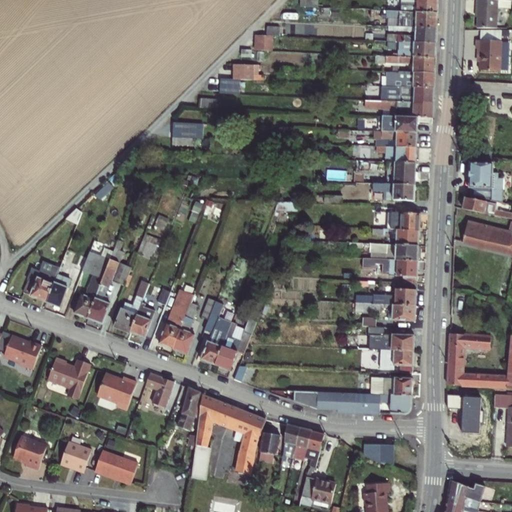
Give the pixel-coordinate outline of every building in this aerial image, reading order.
[(303,0),(303,8),(320,9),(320,0),(303,0)] [(403,0),(403,12),(439,14),(439,0),(403,0)] [(475,0),(476,21),(498,21),(497,0),(475,0)] [(438,30),(439,14),(403,12),(390,12),(390,19),(394,20),(394,28),(410,29),(411,29),(438,30)] [(289,15),(288,24),(303,24),(303,15),(289,15)] [(510,26),(480,25),(479,65),(509,66),(510,26)] [(283,28),(270,28),(269,38),(274,38),(283,38),(283,28)] [(437,45),(438,30),(411,29),(410,29),(410,33),(418,34),(418,38),(401,37),(400,44),(418,45),(437,45)] [(395,58),(437,60),(437,45),(418,45),(400,44),(400,54),(395,54),(395,58)] [(257,52),(273,53),(273,45),(258,45),(257,52)] [(244,51),(243,59),(253,59),(254,52),(244,51)] [(436,76),(437,60),(395,58),(387,58),(386,66),(414,67),(414,75),(436,76)] [(257,68),(235,67),(235,74),(235,82),(236,82),(256,83),(257,75),(257,68)] [(416,89),(435,90),(436,76),(414,75),(399,74),(389,74),(388,88),(399,88),(415,89),(416,89)] [(415,104),(435,105),(435,90),(416,89),(415,89),(399,88),(388,88),(384,88),(383,102),(394,103),(398,103),(405,103),(415,104)] [(218,102),(203,102),(202,110),(218,111),(218,102)] [(405,111),(405,103),(398,103),(394,103),(393,108),(393,110),(405,111)] [(434,119),(435,105),(415,104),(405,103),(405,111),(404,118),(415,119),(419,119),(434,119)] [(419,134),(419,119),(415,119),(404,118),(383,117),(382,127),(396,128),(396,133),(419,134)] [(418,150),(419,134),(396,133),(382,133),(382,142),(398,143),(398,149),(418,150)] [(194,150),(194,142),(174,141),(174,149),(194,150)] [(418,165),(418,150),(398,149),(382,149),(380,148),(370,148),(370,154),(379,155),(379,163),(399,164),(418,165)] [(493,157),(471,155),(469,188),(508,197),(508,194),(502,191),(505,173),(499,172),(501,164),(492,164),(493,157)] [(419,165),(418,165),(399,164),(398,182),(390,182),(390,187),(418,188),(419,165)] [(417,203),(418,188),(390,187),(367,186),(367,192),(378,193),(380,193),(379,202),(417,203)] [(496,197),(465,190),(463,201),(503,210),(505,204),(495,202),(496,197)] [(329,197),(329,206),(347,207),(348,198),(329,197)] [(86,215),(81,212),(75,218),(84,220),(86,215)] [(510,224),(466,216),(462,237),(511,247),(511,214),(511,215),(510,224)] [(423,216),(391,216),(390,232),(396,233),(403,233),(422,234),(423,216)] [(164,234),(150,229),(148,235),(162,240),(164,234)] [(421,250),(422,234),(403,233),(396,233),(396,236),(400,236),(399,249),(421,250)] [(162,240),(148,235),(143,249),(157,254),(162,240)] [(165,244),(162,240),(157,254),(161,255),(165,244)] [(421,265),(421,250),(399,249),(373,247),(373,256),(387,256),(387,263),(421,265)] [(117,254),(113,265),(91,323),(107,328),(114,308),(108,307),(111,300),(108,299),(113,285),(127,291),(134,272),(118,266),(122,255),(117,254)] [(91,257),(91,260),(84,276),(96,281),(88,300),(85,299),(78,318),(91,323),(113,265),(91,257)] [(91,260),(85,258),(78,273),(84,276),(91,260)] [(420,286),(421,265),(387,263),(367,262),(367,271),(400,273),(399,279),(405,280),(405,286),(420,286)] [(37,275),(28,299),(49,307),(60,278),(62,274),(49,269),(45,278),(37,275)] [(60,278),(49,307),(65,313),(76,284),(60,278)] [(419,309),(420,286),(405,286),(405,292),(399,291),(398,308),(419,309)] [(145,288),(137,310),(130,307),(120,331),(135,337),(152,291),(145,288)] [(153,288),(152,291),(135,337),(149,342),(159,319),(150,315),(159,290),(153,288)] [(174,296),(166,293),(161,307),(169,310),(174,296)] [(187,295),(183,293),(172,319),(177,321),(187,295)] [(373,302),(373,294),(358,293),(358,301),(373,302)] [(162,348),(177,354),(195,304),(197,299),(187,295),(177,321),(172,319),(162,348)] [(390,300),(376,299),(376,307),(383,308),(393,308),(392,304),(389,303),(390,300)] [(219,305),(212,302),(205,322),(211,324),(218,307),(219,305)] [(195,304),(177,354),(190,359),(198,339),(191,336),(196,324),(202,307),(195,304)] [(383,316),(383,308),(376,307),(359,306),(358,306),(358,315),(383,316)] [(226,310),(218,307),(211,324),(207,335),(215,338),(226,310)] [(418,325),(419,309),(398,308),(396,308),(395,319),(390,320),(390,323),(418,325)] [(379,321),(366,320),(365,329),(371,329),(378,330),(379,321)] [(235,327),(228,324),(221,339),(219,339),(216,348),(211,346),(205,365),(219,370),(235,327)] [(260,326),(254,324),(242,356),(248,358),(252,348),(260,326)] [(241,330),(235,327),(219,370),(234,375),(242,356),(237,354),(240,344),(236,342),(241,330)] [(490,342),(491,329),(450,327),(447,376),(511,379),(511,331),(500,330),(493,368),(463,366),(466,340),(490,342)] [(386,330),(378,330),(371,329),(370,337),(386,338),(386,330)] [(20,358),(21,360),(34,365),(42,341),(29,336),(28,340),(23,338),(22,336),(11,332),(4,353),(20,358)] [(369,346),(360,346),(361,352),(393,353),(416,354),(417,338),(390,337),(390,340),(394,340),(394,345),(389,345),(370,344),(369,346)] [(415,376),(416,354),(393,353),(393,357),(397,357),(396,369),(402,369),(402,375),(415,376)] [(69,392),(80,395),(91,360),(78,356),(75,364),(66,361),(67,359),(56,355),(49,377),(72,384),(69,392)] [(117,371),(106,368),(100,388),(102,391),(119,397),(121,401),(129,404),(138,376),(125,372),(124,372),(123,373),(123,374),(117,373),(117,371)] [(253,369),(244,369),(238,385),(246,388),(253,369)] [(144,386),(157,390),(150,408),(153,409),(162,412),(173,380),(162,376),(161,378),(148,374),(144,386)] [(416,381),(385,380),(385,398),(415,398),(416,381)] [(186,396),(183,408),(195,412),(195,411),(201,386),(193,383),(183,382),(181,395),(186,396)] [(511,389),(496,388),(495,400),(510,402),(507,437),(511,437),(511,389)] [(236,402),(203,389),(196,443),(207,444),(210,429),(214,418),(229,423),(236,402)] [(462,432),(480,433),(482,397),(448,395),(448,408),(463,409),(462,432)] [(414,412),(415,398),(385,398),(288,396),(288,403),(318,413),(336,413),(336,417),(384,418),(384,407),(394,407),(394,417),(410,417),(414,412)] [(245,406),(236,402),(229,423),(238,427),(245,406)] [(268,414),(245,406),(238,427),(239,427),(237,437),(243,439),(235,468),(251,472),(261,432),(268,414)] [(195,412),(183,408),(171,441),(178,445),(182,446),(195,412)] [(194,423),(189,441),(196,443),(198,420),(196,420),(195,424),(194,423)] [(289,420),(285,448),(292,449),(294,439),(298,440),(302,423),(289,420)] [(302,423),(298,440),(310,443),(315,426),(302,423)] [(315,426),(310,443),(323,446),(326,429),(324,429),(315,426)] [(283,429),(266,427),(263,447),(279,450),(283,429)] [(50,441),(23,432),(16,453),(29,458),(27,462),(41,467),(50,441)] [(381,438),(365,436),(363,448),(380,456),(380,452),(381,445),(381,438)] [(95,446),(72,438),(63,462),(86,470),(95,446)] [(381,438),(381,445),(395,447),(395,440),(381,438)] [(207,444),(196,443),(194,468),(194,470),(193,474),(207,476),(211,444),(207,444)] [(381,445),(380,452),(394,454),(395,447),(381,445)] [(141,458),(106,446),(98,468),(118,474),(119,472),(135,477),(141,458)] [(380,452),(380,456),(386,459),(394,460),(394,454),(380,452)] [(339,478),(308,471),(303,491),(334,499),(339,478)] [(135,477),(119,472),(118,474),(134,480),(135,477)] [(479,484),(459,477),(455,479),(453,490),(487,494),(489,478),(480,477),(479,484)] [(394,481),(372,482),(372,490),(368,490),(369,499),(372,499),(372,511),(391,511),(390,489),(394,489),(394,481)] [(487,494),(453,490),(451,500),(469,503),(485,505),(487,494)] [(31,501),(18,499),(16,511),(48,511),(49,505),(31,503),(31,501)] [(469,503),(451,500),(447,511),(467,511),(469,503)]
